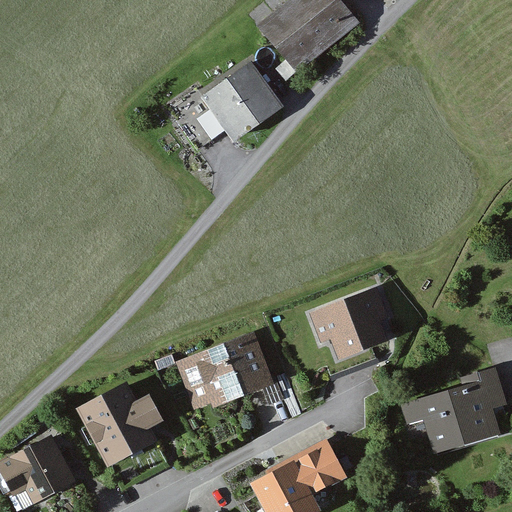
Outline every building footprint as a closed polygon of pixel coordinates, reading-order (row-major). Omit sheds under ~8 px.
[(364,27),(341,0),(301,0),(267,28),(295,62),(282,73),(294,86),(364,27)] [(259,63),(209,99),(219,113),(204,123),(219,145),(235,134),(245,147),(294,111),(259,63)] [(379,285),(310,311),(323,344),(336,339),(342,356),(391,337),(383,318),(391,315),(379,285)] [(253,328),(174,358),(193,408),(272,378),(253,328)] [(407,411),(409,415),(414,430),(431,423),(444,459),(511,435),(503,411),(511,408),(511,394),(502,367),(461,382),(465,390),(407,411)] [(133,385),(85,411),(116,470),(163,446),(158,435),(174,427),(159,398),(144,406),(133,385)] [(342,473),(323,437),(298,450),(301,455),(255,480),(272,511),(307,511),(320,505),(311,490),(342,473)] [(56,438),(0,468),(17,500),(38,489),(46,503),(81,485),(56,438)]
